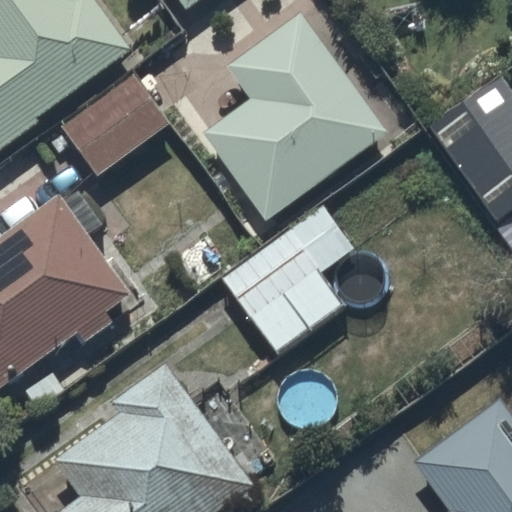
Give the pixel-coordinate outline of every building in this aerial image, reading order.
[(0,0),(0,153),(44,123),(39,115),(131,50),(96,0),(0,0)] [(183,0),(189,9),(202,0),(183,0)] [(389,131),(302,12),(230,65),(254,98),(206,134),(269,219),(389,131)] [(137,74),(64,123),(99,175),(171,126),(137,74)] [(511,87),(504,76),(430,126),(497,223),(511,211),(511,87)] [(60,194),(0,236),(0,389),(81,331),(88,340),(117,319),(108,307),(131,291),(90,234),(104,224),(79,188),(64,199),(60,194)] [(324,206),(225,277),(278,351),(344,304),(321,273),(355,249),(324,206)] [(254,477),(167,362),(114,402),(121,411),(56,460),(84,496),(63,511),(220,511),(248,492),(243,486),(254,477)] [(450,511),(449,511),(511,511),(511,409),(503,397),(414,461),(450,511)]
